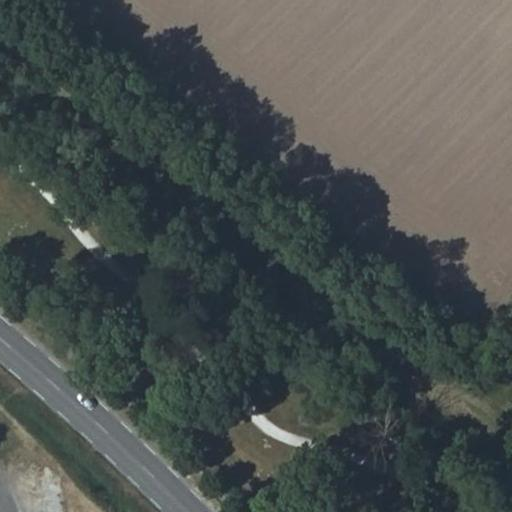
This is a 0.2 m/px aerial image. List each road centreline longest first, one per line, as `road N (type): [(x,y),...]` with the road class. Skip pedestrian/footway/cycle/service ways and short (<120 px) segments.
road 1 (track): [(511,435),(0,44)]
road 2 (secondary): [(188,511),(0,337)]
